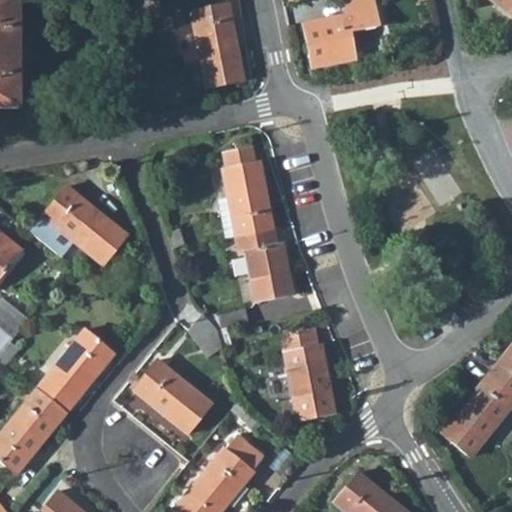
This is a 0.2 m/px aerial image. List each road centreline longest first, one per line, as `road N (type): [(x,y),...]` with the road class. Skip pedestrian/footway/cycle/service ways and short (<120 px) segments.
road 1 (residential): [(128,511),(96,464),(92,434),(103,399),(176,306),(125,136)]
road 2 (residential): [(400,403),(391,357),(295,102)]
road 3 (residential): [(125,136),(295,102)]
road 4 (residential): [(400,403),(324,465),(284,511)]
road 5 (residential): [(511,292),(400,403)]
road 6 (residential): [(461,74),(511,197)]
road 7 (residential): [(0,158),(125,136)]
road 8 (residential): [(454,511),(398,433),(400,403)]
